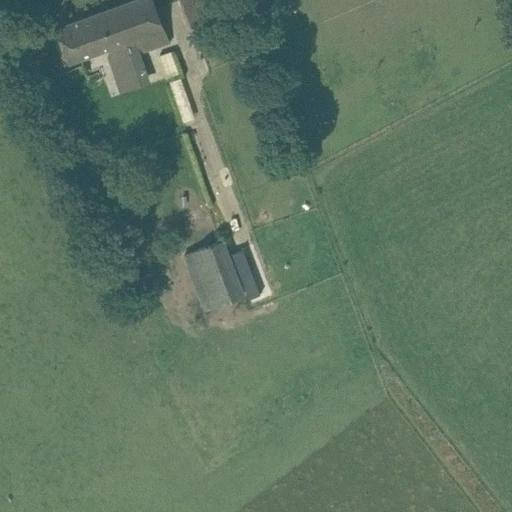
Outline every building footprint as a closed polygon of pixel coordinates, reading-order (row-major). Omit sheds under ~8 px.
[(170,42),(159,12),(154,0),(132,0),(57,27),(70,61),(110,46),(112,52),(109,54),(115,71),(113,72),(114,74),(115,73),(122,91),(152,80),(142,53),(170,42)] [(234,9),(230,0),(181,0),(191,26),(234,9)] [(171,50),(158,55),(166,77),(180,73),(171,50)] [(244,294),(223,240),(185,254),(205,308),(244,294)] [(244,248),(232,252),(250,298),(261,293),(244,248)]
